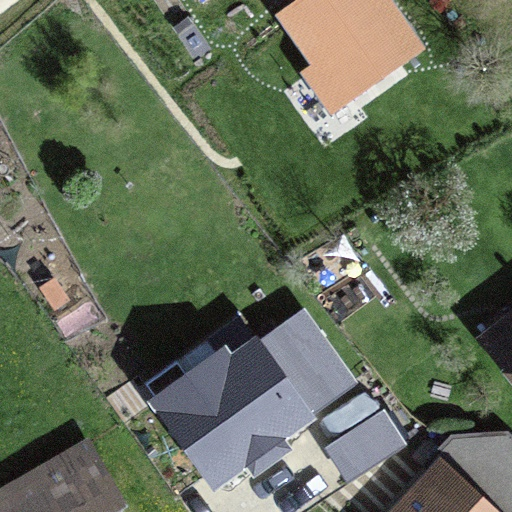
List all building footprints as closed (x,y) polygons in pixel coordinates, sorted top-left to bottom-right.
[(383,0),(305,0),(282,16),(317,66),(307,73),(331,108),(417,48),(383,0)] [(511,362),(511,308),(504,316),(511,325),(511,334),(498,347),(511,362)] [(155,399),(214,481),(352,383),(302,313),(229,365),(220,353),(155,399)] [(327,448),(347,479),(400,445),(380,414),(327,448)] [(511,455),(511,440),(506,434),(452,438),(427,465),(437,475),(402,511),(480,511),(470,501),(511,455)] [(0,495),(0,511),(94,511),(116,500),(87,446),(0,495)]
